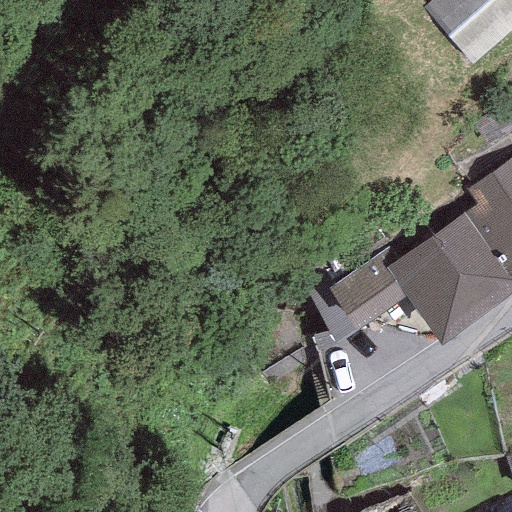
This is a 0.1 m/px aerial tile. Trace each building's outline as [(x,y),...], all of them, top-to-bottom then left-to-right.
[(511,0),(434,0),(426,7),(475,61),(511,28),(511,0)] [(511,160),(468,189),(481,208),(511,254),(511,160)] [(511,254),(481,208),(398,264),(409,280),(445,333),(511,288),(511,254)] [(387,248),(334,283),(356,315),(409,280),(398,264),(387,248)] [(396,511),(439,511),(432,496),(396,511)]
